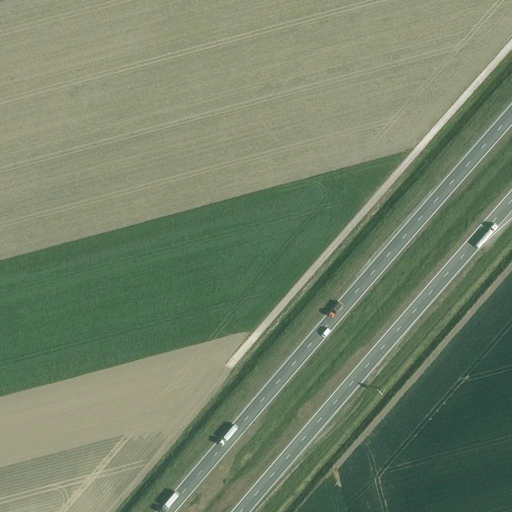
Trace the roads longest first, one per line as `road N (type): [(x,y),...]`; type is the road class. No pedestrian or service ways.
road 1 (trunk): [(511,110),(164,511)]
road 2 (track): [(511,41),(228,367)]
road 3 (trunk): [(242,511),(511,200)]
